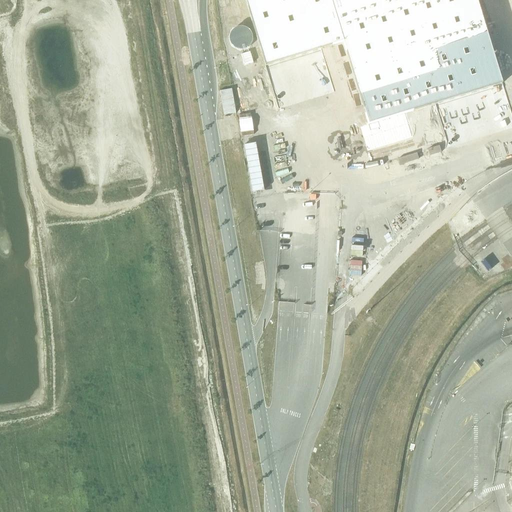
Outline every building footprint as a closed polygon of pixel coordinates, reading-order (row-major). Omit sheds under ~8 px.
[(511,0),(244,0),(264,62),(342,38),(368,125),(406,113),(502,84),(476,0),(511,0)] [(227,47),(229,66),(246,64),(244,45),(227,47)] [(236,113),(232,89),(219,91),(223,115),(236,113)] [(407,113),(362,127),(368,150),(414,136),(407,113)] [(441,152),(439,146),(428,149),(430,155),(441,152)] [(418,159),(416,153),(398,159),(400,165),(418,159)] [(498,321),(494,323),(499,334),(503,332),(498,321)]
